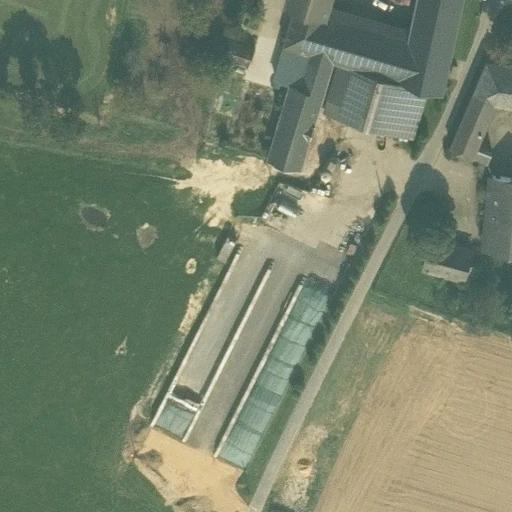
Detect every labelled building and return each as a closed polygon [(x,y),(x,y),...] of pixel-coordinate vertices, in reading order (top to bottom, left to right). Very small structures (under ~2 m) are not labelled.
[(417,0),(410,36),(328,11),(315,55),(286,45),(276,79),(290,83),(268,158),(301,168),(333,61),(338,62),(323,112),(409,137),(424,87),(443,93),(452,48),(462,0),(417,0)] [(286,45),(315,55),(328,11),(331,0),(285,0),(285,1),(287,1),(296,3),(296,5),(285,43),(284,43),(284,45),(286,45)] [(226,58),(249,66),(255,49),(216,36),(210,52),(226,58)] [(511,64),(487,60),(450,148),(472,158),(485,163),(488,164),(491,154),(476,148),(495,103),(511,105),(511,64)] [(485,245),(511,247),(511,179),(492,177),(492,180),(485,245)] [(422,268),(463,279),(469,250),(430,239),(422,268)]
